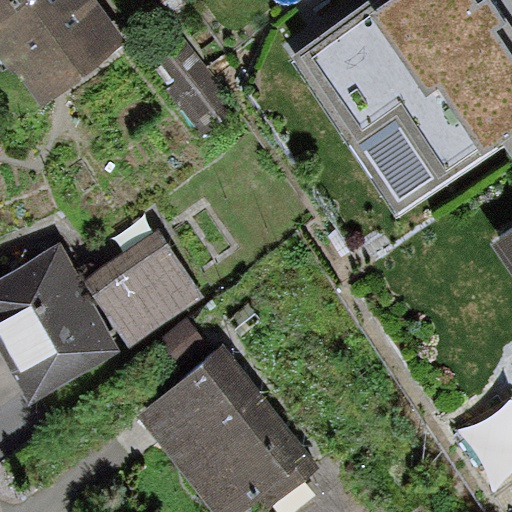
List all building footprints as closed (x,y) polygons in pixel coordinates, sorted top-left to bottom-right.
[(0,0),(0,21),(27,0),(0,0)] [(27,0),(0,21),(0,38),(47,100),(128,39),(98,0),(27,0)] [(511,29),(491,0),(370,0),(292,55),(401,212),(502,142),(511,156),(511,29)] [(511,231),(493,246),(511,273),(511,231)] [(159,232),(87,284),(132,345),(204,293),(159,232)] [(64,245),(0,278),(0,346),(28,400),(120,353),(64,245)] [(223,348),(139,415),(216,511),(240,511),(261,496),(268,506),(318,467),(223,348)] [(511,392),(471,413),(497,464),(511,456),(511,392)]
